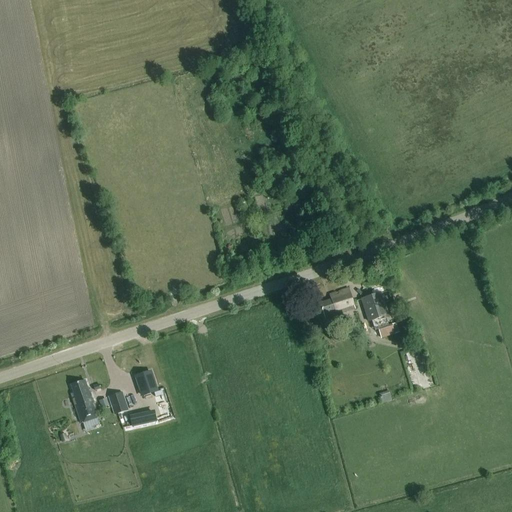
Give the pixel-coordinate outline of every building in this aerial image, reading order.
[(261,214),(269,212),(267,205),(279,201),(276,191),(256,197),(261,214)] [(335,315),(355,308),(348,289),(329,296),(330,301),(319,304),(324,319),(333,315),(333,314),(335,313),(335,315)] [(382,292),(361,299),(368,322),(389,315),(382,292)] [(399,324),(382,330),(385,338),(402,332),(399,324)] [(143,405),(158,400),(152,381),(137,386),(143,405)] [(70,386),(73,393),(70,394),(76,412),(94,407),(90,393),(88,394),(84,382),(70,386)] [(122,392),(108,397),(114,415),(129,410),(128,409),(132,408),(127,394),(124,396),(122,392)] [(107,399),(99,401),(102,408),(109,406),(107,399)] [(158,419),(156,409),(155,409),(129,414),(132,426),(158,421),(158,419)]
